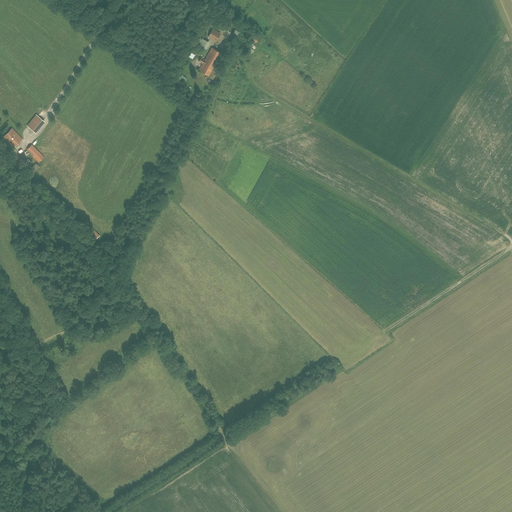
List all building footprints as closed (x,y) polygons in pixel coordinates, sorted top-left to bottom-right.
[(213,29),(208,37),(216,41),(220,34),(213,29)] [(196,38),(193,45),(205,49),(208,42),(196,38)] [(207,65),(212,68),(214,63),(216,64),(221,54),(211,48),(204,61),(204,62),(208,64),(207,65)] [(192,61),(196,56),(191,52),(187,58),(192,61)] [(204,62),(204,61),(200,58),(198,61),(203,64),(199,70),(207,75),(212,68),(207,65),(208,64),(204,62)] [(183,83),(187,78),(182,74),(178,79),(183,83)] [(36,133),(45,122),(36,115),(27,126),(36,133)] [(13,147),(22,139),(12,128),(3,136),(13,147)] [(26,149),(38,162),(44,157),(38,151),(31,144),(26,149)] [(24,162),(16,153),(11,158),(19,167),(24,162)] [(35,163),(29,169),(32,173),(39,167),(35,163)]
